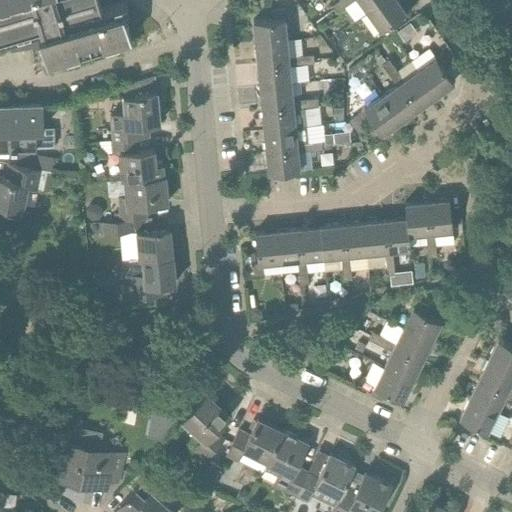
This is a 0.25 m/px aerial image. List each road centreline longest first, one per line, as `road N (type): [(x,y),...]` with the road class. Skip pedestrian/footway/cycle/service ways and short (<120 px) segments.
road 1 (residential): [(418,445),(237,355),(220,324),(203,212)]
road 2 (residential): [(203,212),(325,202),(364,184),(429,131)]
road 3 (residential): [(0,83),(87,76),(182,18)]
road 4 (residential): [(203,212),(182,18)]
road 5 (residential): [(429,131),(492,83),(434,0)]
road 6 (residential): [(488,296),(465,193),(429,131)]
road 7 (residential): [(418,445),(488,296)]
